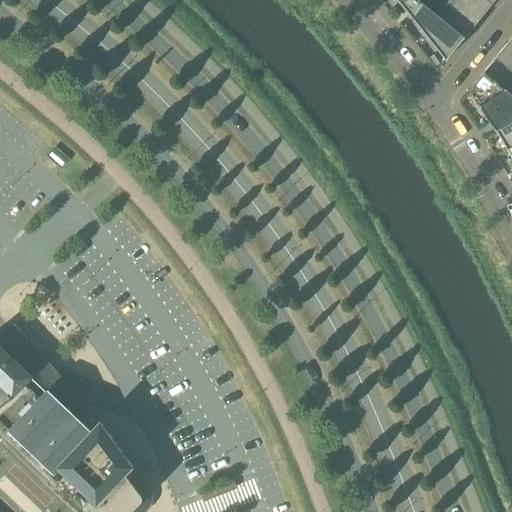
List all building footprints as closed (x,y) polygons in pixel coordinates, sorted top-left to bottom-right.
[(464,38),(436,17),(437,16),(417,0),(408,0),(401,5),(446,61),(464,38)] [(444,0),(448,3),(437,16),(436,17),(464,38),(478,22),(451,0),(444,0)] [(451,0),(478,22),(492,5),(485,0),(451,0)] [(511,40),(511,39),(497,56),(511,68),(511,40)] [(484,73),(511,94),(511,93),(511,68),(497,56),(484,73)] [(511,94),(484,73),(468,91),(496,132),(511,121),(511,95),(511,94)] [(507,150),(511,146),(511,121),(496,132),(507,150)] [(50,159),(58,166),(61,169),(69,160),(55,148),(47,156),(50,159)] [(0,511),(146,511),(149,509),(151,506),(152,503),(153,500),(153,498),(152,495),(151,491),(149,489),(100,422),(83,402),(52,366),(41,353),(14,324),(0,335),(0,511)]
